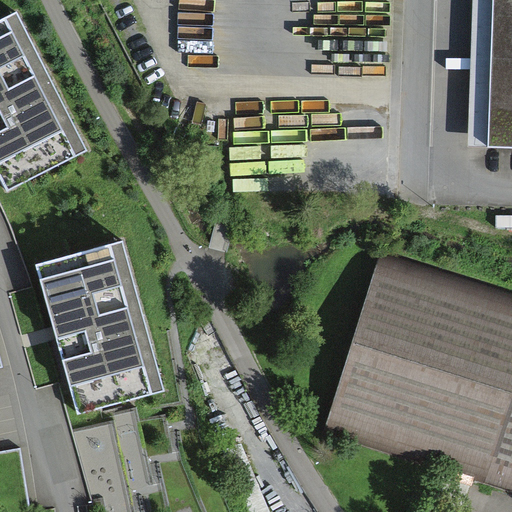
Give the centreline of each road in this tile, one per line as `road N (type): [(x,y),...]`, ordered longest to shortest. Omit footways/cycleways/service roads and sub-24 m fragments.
road 1 (unknown): [(165,0),(161,36),(189,81),(247,94),(328,92)]
road 2 (residential): [(0,301),(66,511)]
road 3 (unclassified): [(414,183),(417,0)]
